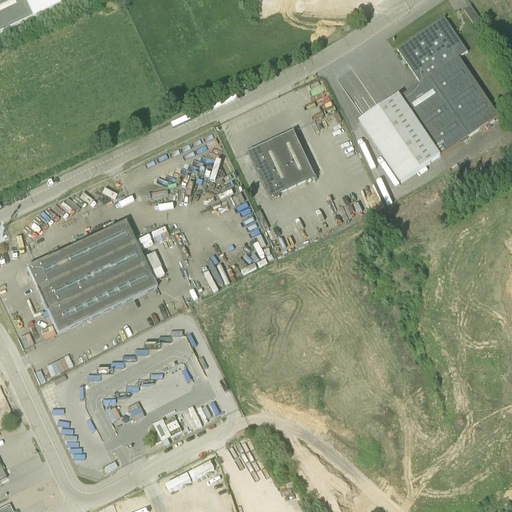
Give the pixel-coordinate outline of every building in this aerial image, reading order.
[(0,0),(0,35),(74,0),(0,0)] [(253,0),(259,12),(288,0),(253,0)] [(476,28),(482,23),(470,6),(464,11),(476,28)] [(459,59),(467,53),(444,19),(398,51),(421,85),(400,99),(399,96),(359,123),(400,184),(499,117),(459,59)] [(269,200),(315,178),(294,133),(248,154),(269,200)] [(156,289),(129,232),(125,223),(26,270),(57,336),(156,289)] [(131,408),(121,412),(126,426),(137,422),(131,408)] [(149,431),(156,446),(182,433),(174,418),(149,431)] [(215,471),(211,464),(189,475),(193,482),(215,471)] [(192,483),(188,475),(166,487),(170,494),(192,483)]
